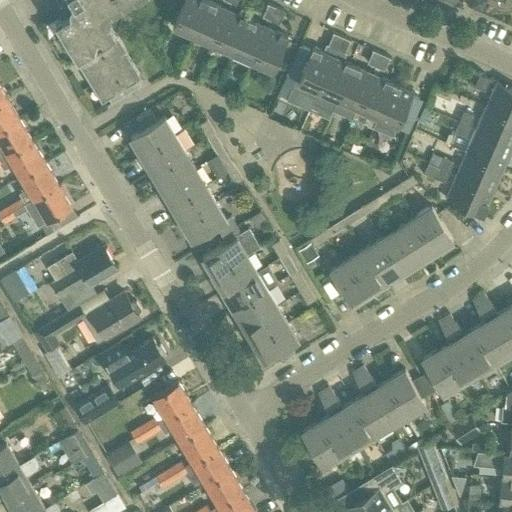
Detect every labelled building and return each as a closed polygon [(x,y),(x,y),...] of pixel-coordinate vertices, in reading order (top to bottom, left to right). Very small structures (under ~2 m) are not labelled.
[(65,15),(60,18),(66,28),(61,31),(77,57),(82,54),(90,67),(85,70),(92,83),(98,79),(106,92),(100,96),(101,97),(106,94),(111,102),(141,84),(100,17),(101,11),(119,0),(65,0),(65,1),(65,2),(64,4),(64,5),(63,8),(63,10),(63,11),(64,12),(64,14),(65,15)] [(182,4),(172,25),(193,34),(207,0),(174,0),(182,4)] [(208,0),(207,0),(193,34),(213,43),(228,9),(208,0)] [(268,4),(263,15),(271,19),(276,6),(267,2),(266,3),(268,4)] [(276,6),(271,19),(278,22),(283,11),(284,11),(285,10),(276,6)] [(228,9),(213,43),(233,51),(248,17),(228,9)] [(248,17),(233,51),(253,60),(268,26),(248,17)] [(268,26),(253,60),(273,69),(288,35),(268,26)] [(333,33),(328,44),(336,48),(341,35),(333,31),(332,32),(333,33)] [(341,35),(336,48),(344,51),(349,40),(350,40),(351,39),(341,35)] [(312,46),(297,80),(317,89),(332,55),(312,46)] [(373,50),(368,62),(376,65),(381,53),(372,49),(372,50),(373,50)] [(381,53),(376,65),(383,69),(389,57),(390,58),(390,57),(381,53)] [(337,98),(352,64),(332,55),(317,89),(313,100),(333,109),(337,98)] [(352,64),(337,98),(357,107),(372,73),(352,64)] [(372,73),(357,107),(377,115),(392,81),(372,73)] [(479,74),(475,85),(485,89),(489,78),(479,74)] [(392,81),(377,115),(373,126),(393,135),(407,103),(415,107),(420,95),(412,92),(412,90),(392,81)] [(511,87),(497,81),(486,105),(511,115),(511,87)] [(6,95),(0,98),(0,128),(19,117),(6,95)] [(511,115),(486,105),(476,128),(511,143),(511,115)] [(463,110),(459,120),(469,125),(473,115),(463,110)] [(142,128),(130,135),(140,152),(174,132),(164,115),(156,119),(152,112),(138,120),(142,128)] [(0,157),(32,139),(19,117),(0,128),(0,142),(2,145),(0,146),(0,157)] [(206,118),(198,123),(206,136),(214,131),(206,118)] [(459,120),(454,131),(464,135),(469,125),(459,120)] [(511,143),(476,128),(466,151),(503,167),(511,146),(511,143)] [(214,131),(206,136),(227,171),(235,166),(227,152),(222,144),(214,131)] [(174,132),(140,152),(151,169),(185,149),(174,132)] [(32,139),(0,157),(0,164),(2,164),(4,168),(12,163),(20,176),(45,161),(32,139)] [(185,149),(151,169),(161,187),(195,166),(185,149)] [(466,151),(456,175),(493,191),(503,167),(466,151)] [(443,156),(439,167),(449,171),(453,160),(443,156)] [(22,197),(0,210),(0,216),(0,217),(58,183),(45,161),(20,176),(27,188),(19,193),(22,197)] [(195,166),(161,187),(171,204),(205,184),(195,166)] [(235,166),(227,171),(235,183),(243,178),(235,166)] [(439,167),(434,177),(444,181),(449,171),(439,167)] [(412,174),(399,182),(404,190),(416,182),(412,174)] [(456,175),(446,198),(482,214),(493,191),(456,175)] [(58,183),(0,217),(3,222),(28,208),(31,214),(39,209),(46,220),(71,205),(58,183)] [(205,184),(171,204),(182,221),(216,201),(205,184)] [(390,187),(378,195),(383,203),(395,195),(390,187)] [(378,195),(365,203),(370,211),(383,203),(378,195)] [(216,201),(182,221),(192,239),(216,224),(221,232),(235,224),(230,216),(226,218),(216,201)] [(431,205),(414,215),(435,249),(452,238),(431,205)] [(357,208),(344,216),(349,224),(362,216),(357,208)] [(414,215),(397,226),(418,260),(435,249),(414,215)] [(344,216),(331,224),(336,232),(349,224),(344,216)] [(226,241),(202,255),(212,273),(246,252),(236,235),(240,232),(235,224),(221,232),(226,241)] [(397,226),(380,237),(401,270),(418,260),(397,226)] [(310,238),(315,245),(328,237),(323,229),(310,238)] [(380,237),(363,247),(384,281),(401,270),(380,237)] [(279,239),(271,244),(278,256),(287,251),(279,239)] [(306,261),(318,254),(310,242),(298,249),(306,261)] [(71,252),(47,266),(55,278),(50,281),(67,309),(95,292),(90,283),(116,268),(103,245),(76,260),(71,252)] [(363,247),(346,258),(367,292),(384,281),(363,247)] [(287,251),(278,256),(289,273),(297,269),(287,251)] [(246,252),(212,273),(223,290),(257,270),(246,252)] [(346,258),(329,269),(350,302),(367,292),(346,258)] [(297,269),(289,273),(299,291),(307,286),(297,269)] [(257,270),(223,290),(233,307),(267,287),(257,270)] [(11,273),(1,279),(8,291),(18,284),(11,273)] [(307,286),(299,291),(307,303),(315,299),(307,286)] [(267,287),(233,307),(243,324),(277,304),(267,287)] [(96,323),(88,328),(96,341),(104,336),(104,337),(138,316),(136,313),(138,312),(139,308),(135,301),(132,300),(129,302),(123,290),(89,311),(96,323)] [(484,292),(473,299),(481,317),(482,316),(484,320),(491,316),(497,313),(494,309),(495,308),(484,292)] [(0,299),(0,319),(9,314),(0,299)] [(78,304),(34,331),(46,350),(58,344),(53,335),(61,329),(84,315),(78,304)] [(277,304),(243,324),(253,342),(287,321),(277,304)] [(497,313),(491,316),(511,350),(511,349),(511,312),(508,306),(497,313)] [(450,313),(439,319),(447,337),(448,336),(450,340),(456,337),(463,333),(460,329),(461,328),(450,313)] [(9,314),(0,319),(0,322),(12,342),(22,336),(9,314)] [(484,320),(473,327),(494,361),(511,350),(491,316),(484,320)] [(287,321),(253,342),(264,359),(276,352),(282,361),(294,350),(290,343),(298,339),(287,321)] [(473,327),(463,333),(456,337),(477,371),(494,361),(473,327)] [(22,336),(12,342),(25,363),(35,357),(22,336)] [(120,383),(164,356),(163,354),(166,352),(160,344),(158,345),(152,336),(131,349),(128,345),(105,359),(120,383)] [(450,340),(439,347),(459,382),(477,371),(456,337),(450,340)] [(72,364),(61,345),(45,354),(57,373),(70,365),(72,364)] [(429,370),(421,375),(429,389),(437,384),(442,392),(459,382),(439,347),(421,358),(429,370)] [(35,357),(25,363),(38,385),(48,379),(35,357)] [(363,365),(352,371),(360,389),(361,388),(364,393),(370,389),(376,385),(373,381),(375,380),(363,365)] [(405,368),(387,378),(408,412),(425,402),(420,394),(429,389),(421,375),(412,380),(405,368)] [(376,385),(370,389),(391,423),(408,412),(387,378),(376,385)] [(149,421),(143,424),(146,429),(190,403),(177,380),(152,395),(159,408),(145,416),(149,421)] [(118,401),(108,384),(75,404),(85,420),(118,401)] [(329,385),(318,392),(326,410),(327,409),(330,413),(336,409),(342,406),(339,402),(341,401),(329,385)] [(364,393),(353,399),(373,433),(391,423),(370,389),(364,393)] [(491,400),(490,403),(500,404),(500,403),(505,404),(506,392),(506,391),(491,400)] [(342,406),(336,409),(356,443),(373,433),(353,399),(342,406)] [(448,399),(439,404),(449,422),(458,417),(448,399)] [(146,429),(144,430),(147,436),(160,428),(164,435),(172,429),(178,439),(203,424),(190,403),(146,429)] [(500,404),(499,419),(510,420),(509,430),(511,429),(511,405),(511,406),(505,405),(505,404),(500,403),(500,404)] [(64,406),(54,412),(67,434),(77,428),(64,406)] [(330,413),(318,420),(339,454),(356,443),(336,409),(330,413)] [(471,415),(452,426),(462,443),(481,431),(471,415)] [(309,443),(301,447),(310,460),(317,456),(322,464),(339,454),(318,420),(301,430),(309,443)] [(143,424),(130,432),(133,437),(136,443),(147,436),(144,430),(146,429),(143,424)] [(203,424),(178,439),(191,461),(216,446),(203,424)] [(77,428),(67,434),(81,456),(90,450),(77,428)] [(99,442),(108,461),(130,451),(121,432),(99,442)] [(26,467),(65,450),(58,433),(19,450),(26,467)] [(402,442),(399,437),(392,441),(392,448),(386,452),(392,462),(408,452),(402,442)] [(428,439),(417,444),(425,463),(436,458),(428,439)] [(5,440),(0,443),(0,473),(18,463),(5,440)] [(216,446),(191,461),(205,483),(229,468),(216,446)] [(511,479),(511,454),(507,454),(507,453),(478,451),(477,463),(502,465),(500,478),(511,479)] [(180,461),(156,475),(162,486),(186,471),(180,461)] [(18,463),(0,473),(0,488),(6,500),(31,485),(18,463)] [(383,511),(395,505),(385,488),(399,479),(389,464),(358,483),(365,493),(344,506),(347,511),(383,511)] [(229,468),(205,483),(218,505),(243,490),(229,468)] [(451,474),(459,494),(466,475),(451,474)] [(511,479),(500,478),(498,503),(503,503),(511,503),(511,479)] [(441,480),(434,483),(439,495),(446,492),(441,480)] [(469,484),(468,500),(478,501),(479,485),(469,484)] [(31,485),(6,500),(13,511),(34,511),(44,506),(31,485)] [(481,486),(481,500),(495,501),(495,486),(481,486)] [(255,511),(243,490),(218,505),(222,511),(255,511)] [(107,499),(89,510),(90,511),(114,511),(125,506),(117,493),(107,499)] [(468,500),(466,511),(476,511),(478,501),(468,500)] [(502,511),(511,511),(511,503),(503,503),(502,511)]
